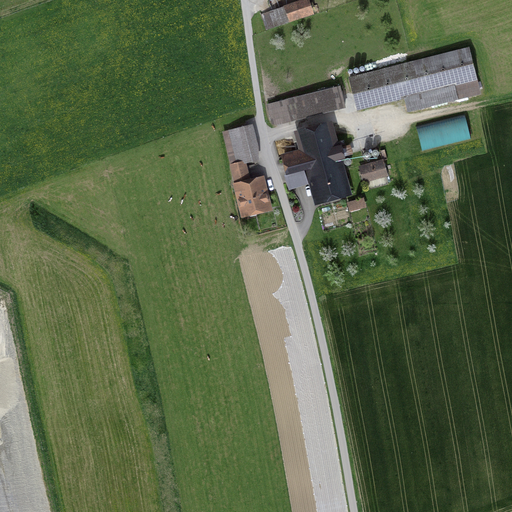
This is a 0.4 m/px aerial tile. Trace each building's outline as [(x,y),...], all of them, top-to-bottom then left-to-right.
[(303,0),(261,14),(266,30),(313,15),(308,0),(303,0)] [(468,47),(350,76),(358,110),(405,98),(408,111),(480,93),(468,47)] [(344,108),(339,86),(267,103),(273,125),(344,108)] [(418,125),(423,149),(472,138),(467,114),(418,125)] [(351,195),(329,122),(296,132),(301,149),(280,155),(290,191),(309,185),(316,206),(351,195)] [(251,124),(222,132),(231,166),(260,158),(251,124)] [(388,175),(384,160),(358,166),(362,182),(388,175)] [(229,167),(240,217),(270,211),(262,176),(248,180),(244,163),(229,167)] [(363,198),(347,203),(349,212),(366,207),(363,198)]
